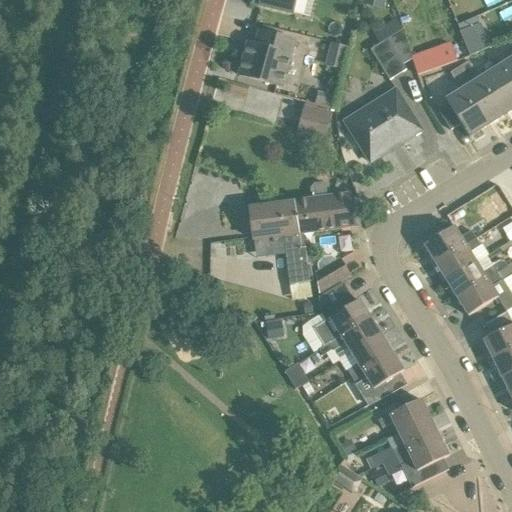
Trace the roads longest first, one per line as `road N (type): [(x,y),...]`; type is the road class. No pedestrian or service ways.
road 1 (residential): [(511,490),(391,272),(387,248),(396,226),(511,156)]
road 2 (residential): [(142,296),(216,0)]
